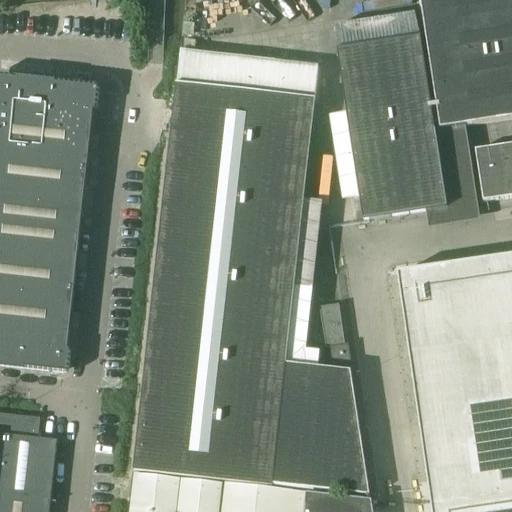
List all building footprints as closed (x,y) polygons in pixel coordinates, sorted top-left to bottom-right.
[(511,0),(420,0),(440,132),(511,121),(511,147),(476,153),(484,204),(511,199),(511,0)] [(446,210),(420,40),(414,15),(336,28),(337,52),(364,222),(446,210)] [(285,366),(314,103),(318,68),(181,52),(177,86),(134,473),(272,488),(370,498),(350,373),(285,366)] [(0,365),(47,371),(47,373),(49,376),(60,376),(62,375),(62,373),(65,373),(96,92),(92,92),(93,90),(90,88),(80,87),(78,88),(77,90),(0,82),(0,365)] [(511,511),(511,259),(397,276),(430,504),(431,511),(511,511)] [(348,346),(344,347),(338,307),(320,310),(326,350),(329,349),(332,367),(351,364),(348,346)] [(0,511),(50,511),(58,442),(38,440),(40,420),(0,416),(0,511)] [(114,463),(117,442),(99,439),(96,460),(114,463)] [(372,511),(371,503),(134,476),(129,511),(372,511)]
